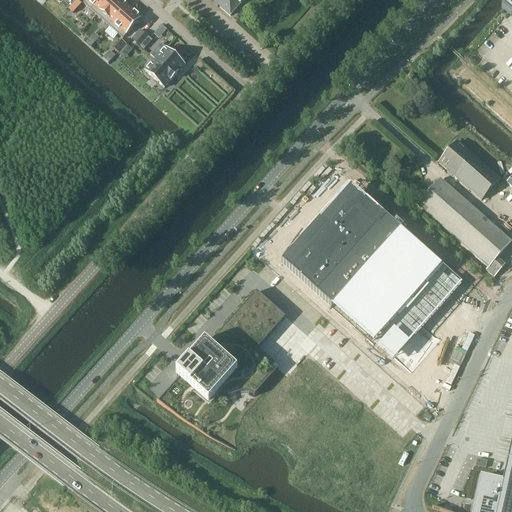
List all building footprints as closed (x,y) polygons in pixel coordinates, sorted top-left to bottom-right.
[(86,0),(83,4),(96,15),(110,0),(86,0)] [(110,0),(96,15),(110,27),(128,7),(120,0),(110,0)] [(211,0),(230,16),(243,0),(211,0)] [(511,0),(507,0),(501,7),(511,16),(511,0)] [(77,1),(69,10),(73,14),(81,5),(77,1)] [(128,7),(110,27),(123,39),(141,19),(128,7)] [(158,39),(166,30),(161,26),(153,35),(158,39)] [(140,31),(132,40),(136,44),(145,35),(140,31)] [(90,47),(99,37),(94,33),(85,43),(90,47)] [(145,35),(136,44),(143,50),(151,40),(145,35)] [(121,41),(113,50),(117,53),(118,54),(126,45),(121,41)] [(124,59),(132,50),(127,45),(119,54),(124,59)] [(160,45),(150,56),(155,61),(174,77),(184,66),(166,49),(160,45)] [(108,64),(115,56),(109,51),(102,58),(108,64)] [(155,61),(145,72),(164,88),(174,77),(155,61)] [(458,143),(440,163),(439,164),(480,202),(499,180),(458,143)] [(427,197),(424,200),(418,207),(481,263),(487,269),(488,270),(496,277),(505,266),(497,259),(511,244),(503,237),(441,182),(427,197)] [(342,189),(278,262),(374,345),(415,299),(436,318),(459,292),(342,189)] [(278,370),(257,351),(285,318),(256,293),(209,346),(208,346),(205,343),(204,343),(203,345),(197,351),(196,353),(195,353),(195,354),(176,375),(176,376),(179,379),(180,380),(169,392),(159,403),(169,410),(170,411),(180,400),(190,389),(208,405),(209,405),(218,394),(219,395),(221,396),(223,397),(225,398),(227,398),(229,398),(231,397),(234,396),(236,396),(238,395),(240,394),(243,393),(245,393),(247,394),(249,394),(251,395),(254,397),(278,370)] [(309,389),(320,371),(309,365),(299,383),(309,389)] [(311,392),(322,398),(332,380),(320,374),(311,392)] [(432,508),(432,509),(439,511),(441,511),(511,511),(511,439),(502,483),(480,478),(472,511),(445,511),(442,511),(432,508)] [(485,469),(487,462),(477,459),(475,466),(485,469)]
